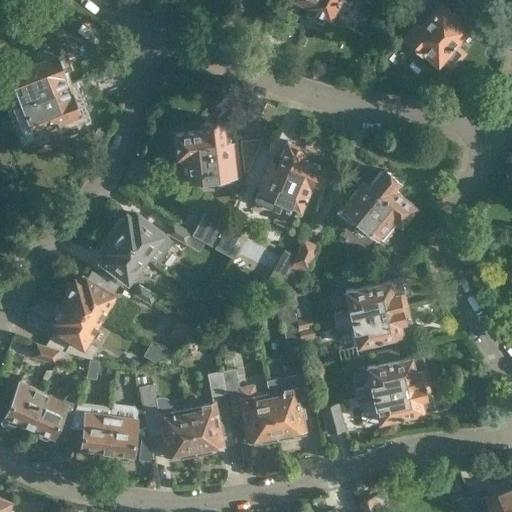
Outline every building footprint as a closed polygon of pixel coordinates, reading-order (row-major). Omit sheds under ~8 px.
[(345,0),(349,2),(349,0),(300,0),(308,3),(308,7),(304,16),(322,25),(327,15),(329,16),(337,0),(345,0)] [(469,14),(465,10),(459,7),(455,11),(454,11),(452,13),(436,0),(422,0),(408,16),(416,23),(405,35),(427,55),(431,55),(437,60),(440,56),(447,63),(453,63),(461,54),(461,49),(452,42),(469,24),(468,22),(471,19),(469,14)] [(0,48),(9,39),(0,31),(0,48)] [(13,104),(68,82),(63,71),(71,67),(66,52),(57,56),(56,53),(9,71),(9,72),(0,75),(0,78),(6,95),(9,93),(13,104)] [(68,82),(13,104),(18,116),(19,115),(25,132),(31,130),(50,122),(56,137),(78,129),(72,114),(79,111),(78,109),(86,106),(81,91),(72,94),(68,82)] [(218,183),(235,181),(230,140),(223,141),(221,123),(216,118),(207,118),(203,123),(204,129),(175,132),(180,178),(217,174),(218,183)] [(303,146),(288,140),(279,162),(272,159),(254,198),(270,205),(274,195),(299,206),(301,201),(306,199),(309,193),(307,189),(316,167),(321,169),(325,160),(320,158),(321,155),(320,150),(308,145),(303,146)] [(339,202),(333,209),(337,213),(350,224),(356,217),(385,240),(414,203),(392,186),(395,182),(394,175),(387,169),(380,170),(368,185),(363,180),(343,205),(339,202)] [(207,209),(192,234),(204,241),(214,247),(229,221),(207,209)] [(110,229),(146,258),(156,247),(155,241),(162,232),(136,212),(132,218),(126,214),(123,217),(118,217),(110,229)] [(229,221),(214,247),(234,258),(241,245),(235,242),(243,228),(229,221)] [(204,241),(192,234),(172,222),(167,232),(168,236),(184,245),(185,242),(199,250),(204,241)] [(146,258),(110,229),(101,240),(102,245),(100,248),(105,252),(100,258),(126,278),(133,269),(138,269),(146,258)] [(304,237),(293,261),(302,266),(308,269),(319,244),(304,237)] [(300,271),(302,266),(293,261),(291,267),(300,271)] [(118,284),(95,271),(90,278),(86,276),(82,282),(75,278),(72,282),(68,283),(65,290),(66,294),(63,299),(97,320),(118,284)] [(345,290),(348,302),(350,309),(334,313),(336,320),(406,304),(399,277),(345,290)] [(151,303),(157,294),(139,284),(133,293),(151,303)] [(98,348),(85,340),(97,320),(63,299),(60,304),(56,304),(52,312),(53,316),(51,319),(58,324),(54,330),(48,346),(60,350),(70,353),(92,358),(98,348)] [(282,319),(297,316),(294,304),(276,307),(278,323),(283,322),(282,319)] [(353,324),(357,341),(358,344),(412,331),(406,304),(336,320),(337,328),(353,324)] [(299,329),(313,326),(310,315),(297,318),(299,329)] [(297,318),(297,316),(282,319),(283,322),(287,341),(301,339),(299,329),(297,318)] [(187,343),(204,334),(179,319),(170,334),(187,343)] [(313,326),(299,329),(301,339),(301,340),(314,336),(312,327),(313,326)] [(202,343),(207,345),(212,344),(214,340),(213,336),(210,334),(204,335),(201,338),(202,343)] [(149,336),(148,339),(160,344),(162,341),(149,336)] [(60,350),(48,346),(37,343),(33,356),(56,363),(57,359),(60,350)] [(377,352),(379,363),(366,366),(371,385),(354,389),(356,396),(428,379),(421,353),(398,358),(395,347),(377,352)] [(67,362),(70,353),(60,350),(57,359),(67,362)] [(226,393),(231,392),(230,389),(240,387),(236,367),(221,370),(226,393)] [(47,381),(52,369),(46,369),(43,378),(47,381)] [(212,395),(226,393),(221,370),(207,372),(212,395)] [(428,379),(356,396),(358,404),(374,400),(379,420),(434,407),(428,379)] [(29,423),(43,391),(19,380),(5,412),(7,413),(5,416),(6,420),(14,424),(18,422),(20,419),(29,423)] [(156,397),(153,382),(139,385),(144,408),(149,435),(163,432),(167,453),(178,451),(179,457),(195,454),(187,406),(173,409),(171,402),(168,397),(161,396),(156,397)] [(261,442),(277,439),(268,392),(255,394),(253,384),(240,387),(230,389),(231,392),(232,398),(231,398),(234,412),(244,411),(249,438),(260,436),(261,442)] [(268,392),(277,439),(293,436),(292,430),(303,428),(295,386),(268,392)] [(70,427),(78,398),(79,393),(73,391),(68,392),(64,395),(62,400),(43,391),(29,423),(37,427),(36,429),(38,435),(44,437),(49,436),(51,433),(52,434),(59,419),(70,424),(70,427)] [(111,404),(109,404),(78,400),(79,398),(78,398),(70,427),(83,428),(80,447),(81,447),(81,448),(85,454),(92,455),(96,451),(96,448),(106,449),(110,418),(110,414),(111,404)] [(110,414),(110,418),(106,449),(116,451),(116,452),(118,458),(125,459),(129,455),(129,452),(132,453),(137,406),(133,403),(111,400),(111,404),(110,414)] [(338,401),(321,406),(328,433),(345,428),(338,401)] [(187,406),(195,454),(211,451),(210,445),(221,443),(213,402),(187,406)] [(154,461),(149,435),(142,434),(139,459),(154,461)] [(511,511),(511,485),(490,496),(489,493),(479,498),(477,493),(466,498),(471,511),(511,511)] [(387,511),(380,493),(359,502),(363,511),(387,511)] [(0,511),(4,511),(9,499),(0,495),(0,511)]
